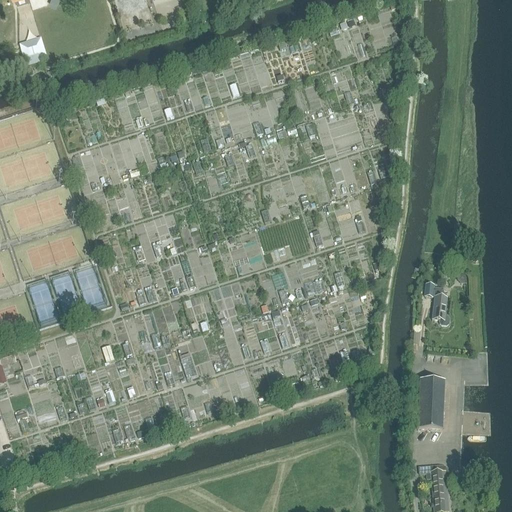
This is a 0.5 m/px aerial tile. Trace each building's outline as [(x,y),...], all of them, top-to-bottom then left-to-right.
[(337,116),(326,119),(337,154),(349,151),(337,116)] [(434,286),(425,286),(424,298),(434,299),(432,321),(439,322),(439,324),(440,326),(446,327),(448,326),(449,320),(446,318),(445,317),(447,300),(443,300),(443,291),(434,290),(434,286)] [(0,387),(3,386),(7,384),(2,367),(15,363),(12,354),(0,358),(0,387)] [(442,431),(442,426),(444,383),(420,382),(418,430),(442,431)] [(439,467),(430,468),(431,474),(433,511),(445,511),(443,484),(442,473),(444,473),(444,468),(443,468),(442,468),(441,467),(440,467),(439,467)]
